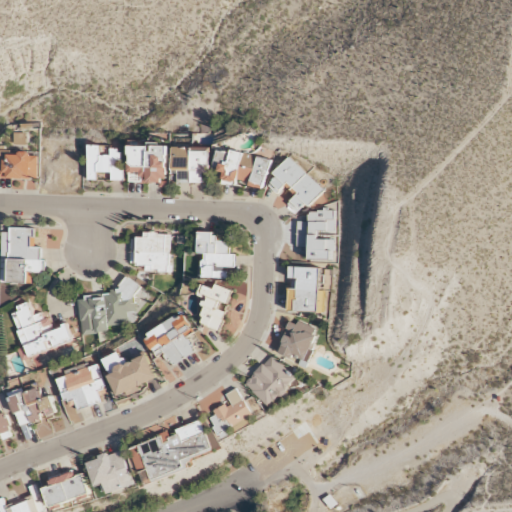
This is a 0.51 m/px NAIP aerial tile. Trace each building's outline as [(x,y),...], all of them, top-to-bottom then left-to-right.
[(15,145),(27,145),(27,133),(15,133),(15,145)] [(123,181),(124,149),(113,149),(112,156),(102,156),(102,146),(90,146),(90,179),(98,179),(98,172),(112,172),(112,180),(123,181)] [(169,146),(152,146),(152,147),(130,146),(129,182),(145,182),(145,185),(167,186),(169,146)] [(210,175),(210,148),(174,147),(173,174),(179,174),(179,183),(204,183),(204,175),(210,175)] [(270,161),(218,148),(213,169),(225,172),(223,178),(264,188),(270,161)] [(38,154),(9,154),(8,161),(0,160),(0,178),(37,180),(38,154)] [(308,207),(324,191),(288,158),(273,174),(276,177),(268,186),(277,194),(286,185),(297,195),(288,204),(296,212),(305,203),(308,207)] [(4,229),(3,283),(28,283),(28,273),(45,273),(45,260),(42,260),(42,247),(34,247),(35,230),(4,229)] [(171,234),(144,233),(144,238),(131,238),(130,265),(146,265),(146,271),(170,272),(171,234)] [(198,254),(204,254),(203,277),(229,278),(230,269),(235,269),(236,254),(231,254),(231,241),(218,241),(218,233),(199,233),(198,254)] [(295,311),(318,311),(319,268),(291,267),(290,279),(298,279),(298,289),(292,289),(291,301),(296,301),(295,311)] [(82,335),(109,332),(108,326),(138,322),(132,280),(119,282),(120,290),(103,292),(104,296),(78,300),(82,335)] [(233,290),(215,285),(215,288),(201,285),(199,295),(207,297),(200,325),(221,331),(226,312),(219,310),(221,302),(229,305),(233,290)] [(73,342),(67,324),(50,329),(45,312),(34,316),(30,304),(12,310),(24,347),(19,349),(22,359),(73,342)] [(193,331),(183,314),(146,336),(166,370),(197,352),(187,335),(193,331)] [(309,364),(314,352),(309,350),(317,331),(292,320),(279,351),(309,364)] [(109,371),(125,366),(121,353),(105,358),(109,371)] [(159,381),(148,355),(116,368),(118,372),(110,376),(119,397),(159,381)] [(297,378),(270,356),(246,385),(272,407),(297,378)] [(99,364),(89,367),(88,363),(65,371),(67,377),(58,379),(65,402),(75,399),(79,410),(102,403),(98,390),(106,387),(99,364)] [(58,413),(51,396),(44,399),(39,387),(25,393),(23,388),(8,394),(20,427),(58,413)] [(0,440),(3,440),(12,437),(4,413),(0,414),(0,440)] [(214,450),(202,421),(170,433),(128,450),(138,475),(149,471),(151,477),(144,480),(146,485),(187,469),(185,462),(214,450)] [(135,486),(123,451),(89,462),(97,487),(105,484),(109,495),(135,486)] [(92,495),(85,474),(77,476),(76,474),(44,484),(52,508),(92,495)]
